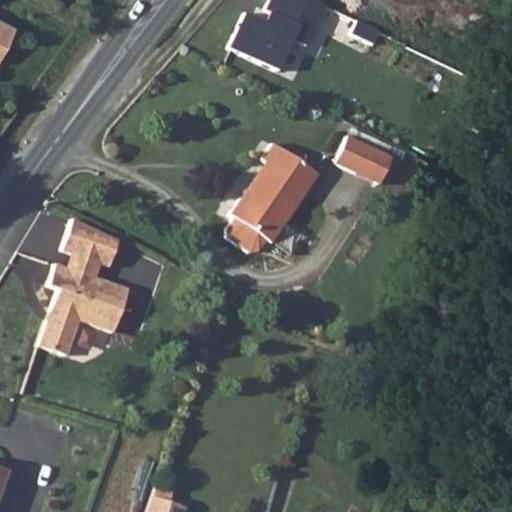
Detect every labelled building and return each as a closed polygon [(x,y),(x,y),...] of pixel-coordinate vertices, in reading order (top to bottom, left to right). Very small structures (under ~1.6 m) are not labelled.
[(319,8),(301,0),(265,0),(262,8),(265,14),(261,22),(240,12),(223,48),(273,71),(289,38),(302,44),(319,8)] [(378,191),(392,163),(347,141),(333,168),(378,191)] [(316,179),(271,147),(258,165),(262,167),(268,171),(250,196),(244,192),(227,217),(232,221),(224,232),(225,241),(247,256),(255,254),(263,243),(268,246),(316,179)] [(250,196),(268,171),(262,167),(244,192),(250,196)] [(113,240),(68,218),(57,248),(66,252),(95,263),(104,266),(113,240)] [(66,252),(61,266),(90,277),(95,263),(66,252)] [(52,288),(32,343),(61,352),(73,319),(107,332),(122,289),(90,277),(61,266),(50,262),(41,284),(52,288)] [(168,488),(154,484),(148,500),(162,505),(168,488)] [(162,505),(148,500),(144,511),(181,511),(162,505)]
